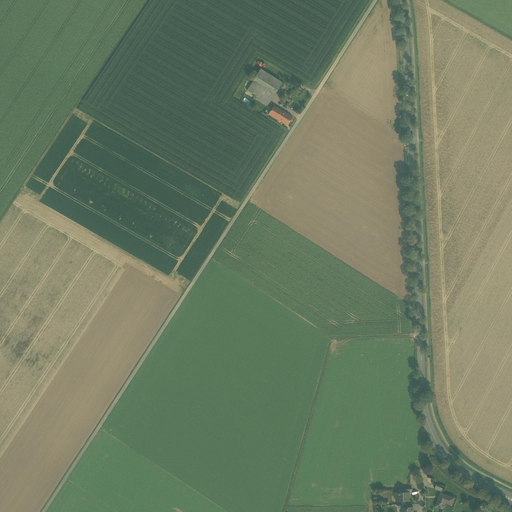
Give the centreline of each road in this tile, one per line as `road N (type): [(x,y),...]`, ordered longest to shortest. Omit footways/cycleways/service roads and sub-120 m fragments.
road 1 (residential): [(375,0),(43,511)]
road 2 (secondary): [(413,195),(425,421),(463,475),(511,501)]
road 3 (secondary): [(511,496),(443,452),(428,419),(413,195)]
road 4 (track): [(146,0),(0,218)]
road 5 (secondary): [(413,195),(399,0)]
